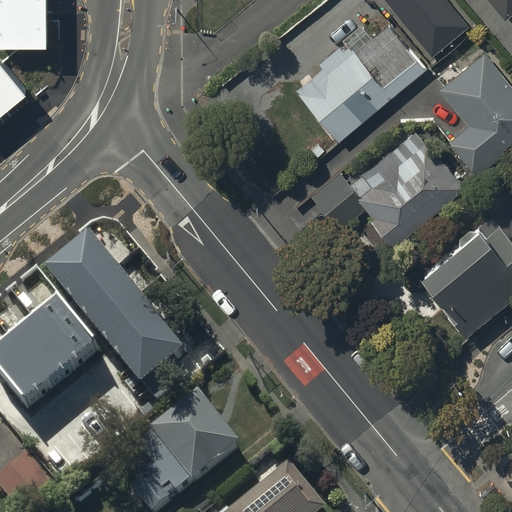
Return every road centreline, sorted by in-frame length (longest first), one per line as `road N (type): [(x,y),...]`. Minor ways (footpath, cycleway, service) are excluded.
road 1 (tertiary): [(97,114),(143,150),(424,489)]
road 2 (tertiary): [(97,114),(0,211)]
road 3 (residential): [(511,390),(441,449),(424,489)]
